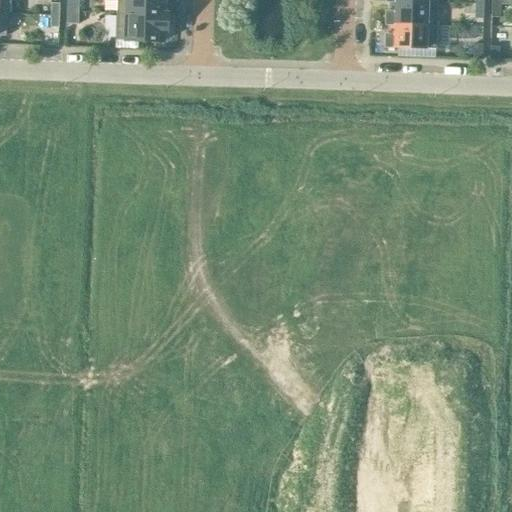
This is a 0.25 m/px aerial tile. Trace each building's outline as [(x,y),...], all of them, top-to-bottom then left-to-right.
[(0,0),(0,13),(6,14),(9,14),(9,0),(0,0)] [(78,12),(78,0),(75,0),(66,0),(66,12),(78,12)] [(163,14),(163,0),(116,0),(116,13),(167,15),(167,14),(163,14)] [(437,3),(389,1),(389,13),(386,13),(385,24),(436,26),(437,3)] [(59,16),(59,4),(51,3),(50,15),(59,16)] [(483,4),(474,4),(474,19),(483,19),(483,4)] [(500,5),(491,5),(491,17),(500,18),(500,5)] [(78,24),(78,12),(66,12),(65,24),(78,24)] [(167,31),(167,15),(116,13),(115,40),(153,41),(163,42),(163,31),(167,31)] [(58,28),(59,16),(50,15),(50,28),(58,28)] [(436,26),(385,24),(388,24),(388,36),(385,36),(385,47),(388,47),(388,48),(435,49),(436,26)] [(482,44),(473,44),(473,60),(481,60),(482,44)] [(489,60),(498,61),(499,47),(490,47),(489,60)] [(156,112),(155,132),(192,133),(193,113),(156,112)] [(13,115),(13,127),(23,128),(23,116),(13,115)] [(353,118),(352,137),(389,138),(389,119),(353,118)] [(124,119),(123,131),(133,131),(134,119),(124,119)] [(13,127),(13,139),(23,140),(23,128),(13,127)] [(407,127),(407,139),(417,139),(417,127),(407,127)] [(123,131),(123,143),(133,143),(133,131),(123,131)] [(155,132),(155,151),(191,152),(192,133),(155,132)] [(352,137),(351,155),(388,156),(389,138),(352,137)] [(407,139),(406,151),(416,151),(417,139),(407,139)] [(155,151),(154,170),(191,172),(191,152),(155,151)] [(12,154),(12,166),(22,166),(22,154),(12,154)] [(351,155),(351,173),(388,174),(388,156),(351,155)] [(122,157),(122,169),(132,170),(132,158),(122,157)] [(406,163),(406,175),(416,175),(416,163),(406,163)] [(12,166),(11,178),(21,178),(22,166),(12,166)] [(122,169),(122,181),(132,182),(132,170),(122,169)] [(154,170),(153,190),(190,191),(191,172),(154,170)] [(351,173),(350,191),(387,192),(388,174),(351,173)] [(406,175),(405,187),(415,187),(416,175),(406,175)] [(153,190),(153,209),(190,210),(190,191),(153,190)] [(350,191),(350,209),(386,210),(387,192),(350,191)] [(11,192),(11,204),(21,205),(21,193),(11,192)] [(121,196),(121,208),(131,208),(131,196),(121,196)] [(405,199),(404,211),(414,211),(415,199),(405,199)] [(11,204),(10,216),(20,217),(21,205),(11,204)] [(121,208),(120,220),(130,220),(131,208),(121,208)] [(147,227),(147,228),(192,229),(192,228),(189,228),(190,210),(153,209),(152,227),(147,227)] [(350,209),(349,227),(386,228),(386,210),(350,209)] [(404,211),(404,223),(414,223),(414,211),(404,211)] [(511,215),(504,215),(503,227),(511,227),(511,215)] [(349,227),(348,245),(385,246),(386,228),(349,227)] [(40,310),(39,360),(40,360),(40,355),(170,359),(189,342),(189,323),(188,323),(185,323),(186,312),(189,312),(190,312),(192,229),(147,228),(147,255),(146,281),(145,314),(120,313),(93,312),(67,311),(40,310)] [(404,235),(403,247),(413,247),(414,235),(404,235)] [(348,245),(348,263),(385,264),(385,246),(348,245)] [(403,247),(403,259),(413,259),(413,247),(403,247)] [(348,263),(347,281),(384,282),(385,264),(348,263)] [(402,271),(402,283),(412,283),(412,271),(402,271)] [(110,274),(109,295),(130,296),(131,275),(110,274)] [(347,281),(347,296),(347,298),(347,299),(384,300),(384,299),(384,282),(347,281)] [(402,283),(402,295),(412,295),(412,283),(402,283)] [(341,347),(340,372),(358,391),(399,392),(399,386),(424,387),(424,393),(456,394),(456,388),(481,389),(481,395),(484,395),(485,387),(484,387),(485,350),(486,350),(486,333),(485,333),(421,331),(422,301),(394,300),(384,299),(384,300),(347,299),(347,298),(343,298),(342,334),(348,334),(347,348),(341,347)] [(9,299),(9,309),(21,310),(21,300),(9,299)] [(21,300),(21,310),(33,310),(33,300),(21,300)] [(21,323),(19,360),(39,360),(40,310),(39,310),(39,323),(21,323)] [(1,322),(0,359),(19,360),(21,323),(1,322)] [(492,322),(492,331),(502,332),(502,322),(492,322)] [(511,322),(502,322),(502,332),(511,332),(511,322)] [(485,350),(484,387),(485,387),(500,387),(501,351),(486,350),(485,350)] [(511,350),(501,351),(500,387),(511,387),(511,350)] [(0,423),(0,462),(13,463),(14,424),(0,423)] [(14,424),(13,463),(36,464),(37,425),(14,424)] [(37,425),(36,464),(58,464),(60,426),(37,425)] [(60,426),(58,464),(80,465),(80,469),(81,469),(82,469),(83,427),(60,426)] [(83,427),(82,469),(143,471),(143,474),(143,481),(143,486),(143,488),(142,488),(142,494),(142,496),(142,502),(142,504),(142,508),(142,509),(141,511),(183,511),(186,448),(168,429),(143,429),(143,435),(137,434),(137,428),(83,427)] [(0,481),(0,489),(0,491),(12,492),(12,482),(0,481)] [(12,482),(12,492),(24,492),(24,482),(12,482)] [(46,483),(46,493),(57,493),(58,483),(46,483)] [(58,483),(57,493),(70,494),(70,484),(58,483)]
